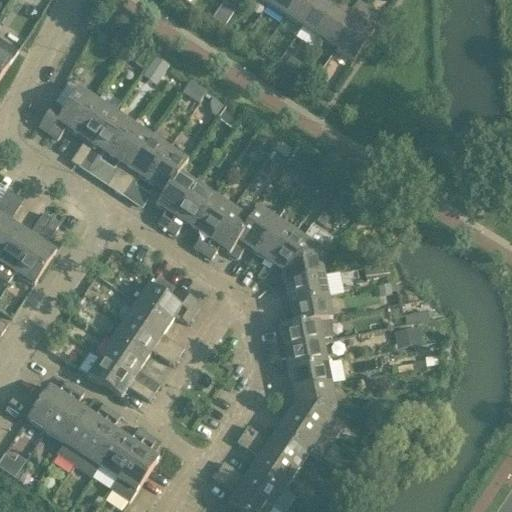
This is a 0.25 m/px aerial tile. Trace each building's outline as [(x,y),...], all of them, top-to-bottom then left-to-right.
[(272,0),(267,8),(284,19),(297,0),(272,0)] [(297,0),(284,19),(301,31),(321,0),(297,0)] [(321,0),(301,31),(319,42),(340,10),(330,3),(332,0),(321,0)] [(319,42),(336,53),(365,9),(357,3),(349,16),(340,10),(319,42)] [(373,14),(365,9),(336,53),(354,65),(375,33),(364,26),(373,14)] [(107,39),(106,35),(102,34),(98,35),(97,39),(98,43),(102,44),(106,43),(107,39)] [(0,81),(11,66),(17,55),(0,44),(0,81)] [(136,52),(129,63),(141,71),(148,60),(136,52)] [(293,75),(300,65),(290,57),(283,68),(293,75)] [(167,69),(155,61),(147,73),(159,81),(167,69)] [(65,131),(74,137),(96,104),(77,91),(63,112),(54,106),(38,130),(57,143),(65,131)] [(96,104),(74,137),(85,144),(70,165),(78,170),(114,116),(96,104)] [(239,120),(224,110),(217,121),(230,131),(239,120)] [(101,155),(110,161),(132,128),(114,116),(78,170),(86,176),(101,155)] [(150,140),(132,128),(110,161),(120,168),(106,189),(114,194),(150,140)] [(150,140),(114,194),(122,200),(136,178),(146,185),(168,152),(150,140)] [(271,147),(259,140),(253,150),(264,157),(271,147)] [(278,143),(272,152),(286,161),(291,153),(278,143)] [(187,164),(168,152),(146,185),(155,191),(147,203),(156,208),(178,175),(179,176),(187,164)] [(294,158),(286,170),(300,180),(308,168),(294,158)] [(313,168),(306,179),(313,183),(320,173),(313,168)] [(166,215),(159,224),(158,227),(166,232),(196,187),(179,176),(178,175),(156,208),(166,215)] [(214,200),(196,187),(166,232),(175,238),(183,227),(192,233),(214,200)] [(0,220),(15,199),(6,193),(0,202),(0,220)] [(341,195),(331,206),(342,215),(352,204),(341,195)] [(23,204),(15,199),(0,220),(0,259),(18,231),(9,225),(23,204)] [(214,200),(192,233),(202,239),(194,251),(202,256),(232,211),(214,200)] [(250,224),(228,256),(237,262),(245,251),(254,257),(276,223),(257,210),(249,223),(250,224)] [(249,223),(232,211),(202,256),(211,263),(219,251),(228,256),(250,224),(249,223)] [(331,220),(323,215),(317,224),(325,230),(331,220)] [(0,259),(0,281),(8,287),(15,277),(51,223),(42,217),(28,238),(18,231),(0,259)] [(59,228),(51,223),(15,277),(34,290),(56,256),(45,249),(59,228)] [(294,235),(276,223),(254,257),(273,269),(294,235)] [(281,275),(288,271),(318,251),(332,241),(312,228),(303,241),(299,238),(294,235),(273,269),(277,272),(281,275)] [(285,287),(323,280),(318,251),(288,271),(281,275),(282,275),(285,287)] [(367,283),(378,280),(376,268),(364,271),(367,283)] [(261,281),(268,275),(270,273),(264,269),(257,279),(261,281)] [(323,280),(285,287),(289,308),(327,301),(343,298),(339,277),(323,280)] [(199,309),(175,293),(176,292),(157,281),(151,290),(148,288),(135,307),(168,329),(175,320),(187,328),(199,309)] [(391,296),(389,288),(377,291),(379,301),(391,299),(391,296)] [(318,324),(327,322),(331,321),(327,301),(289,308),(291,319),(276,322),(278,332),(318,325),(318,324)] [(123,325),(178,361),(183,353),(162,339),(168,329),(135,307),(123,325)] [(415,316),(417,325),(428,323),(426,314),(415,316)] [(332,345),(327,322),(318,324),(318,325),(278,332),(280,342),(266,345),(268,355),(322,345),(322,348),(332,345)] [(111,343),(144,366),(151,355),(173,369),(178,361),(123,325),(111,343)] [(393,339),(395,351),(420,346),(418,334),(393,339)] [(99,361),(153,398),(159,389),(138,375),(144,366),(111,343),(99,361)] [(326,366),(322,348),(322,345),(268,355),(270,366),(285,364),(287,374),(326,366)] [(76,373),(87,380),(120,402),(127,390),(149,405),(153,398),(99,361),(89,354),(76,373)] [(436,358),(424,360),(424,363),(425,369),(438,367),(436,358)] [(330,387),(326,366),(287,374),(291,394),(330,387)] [(382,389),(391,388),(389,378),(380,379),(382,389)] [(45,436),(75,391),(66,385),(58,397),(48,390),(26,423),(45,436)] [(335,415),(335,414),(330,387),(291,394),(293,406),(335,415)] [(83,396),(75,391),(45,436),(63,448),(84,415),(75,409),(83,396)] [(320,438),(331,445),(349,419),(335,414),(335,415),(293,406),(287,416),(320,438)] [(56,457),(74,470),(81,460),(111,415),(102,409),(93,421),(84,415),(63,448),(56,457)] [(111,415),(81,460),(74,470),(92,482),(99,472),(120,439),(111,432),(119,420),(111,415)] [(308,457),(308,456),(319,463),(331,445),(320,438),(287,416),(274,435),(308,457)] [(296,474),(308,457),(274,435),(268,444),(247,430),(242,438),(296,474)] [(117,484),(147,439),(138,433),(129,445),(120,439),(99,472),(117,484)] [(284,492),(296,474),(242,438),(236,447),(257,460),(251,470),(284,492)] [(147,439),(117,484),(110,494),(128,506),(157,464),(147,457),(155,444),(147,439)] [(17,460),(14,465),(6,476),(14,482),(25,465),(17,460)] [(218,475),(272,511),(284,492),(251,470),(244,480),(223,466),(218,475)] [(361,470),(353,483),(363,490),(371,477),(361,470)] [(271,511),(272,511),(218,475),(213,482),(234,496),(227,507),(233,511),(271,511)]
